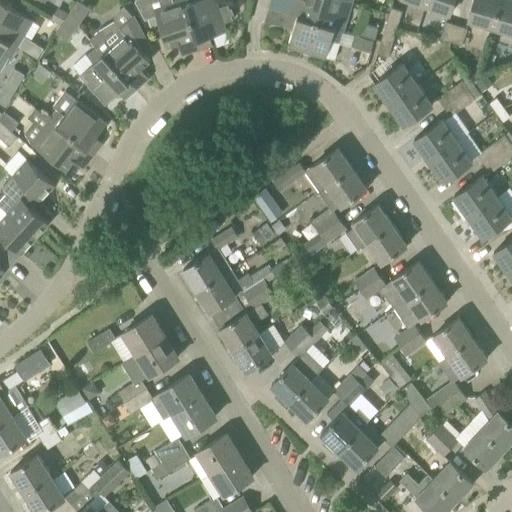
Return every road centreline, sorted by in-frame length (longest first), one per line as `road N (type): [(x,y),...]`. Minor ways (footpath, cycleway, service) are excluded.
road 1 (residential): [(0,349),(26,330),(68,272),(149,114),(183,86),(262,67),(298,75),(340,106)]
road 2 (residential): [(511,347),(340,106)]
road 3 (residential): [(303,511),(146,264)]
